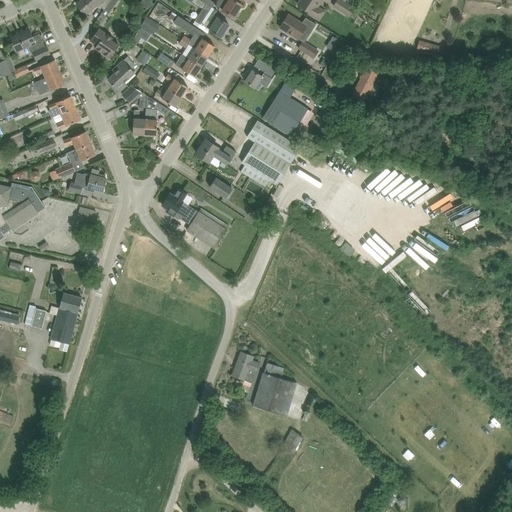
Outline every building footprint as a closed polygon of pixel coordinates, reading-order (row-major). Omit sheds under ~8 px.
[(104,10),(111,0),(80,0),(76,4),(85,15),(98,3),(104,10)] [(111,0),(104,10),(109,13),(118,0),(111,0)] [(229,24),(219,17),(218,18),(210,13),(213,8),(206,4),(207,3),(201,0),(192,0),(192,1),(201,8),(201,7),(203,9),(195,20),(202,25),(203,24),(203,25),(221,37),(229,24)] [(242,4),(235,0),(218,0),(216,4),(234,17),(242,4)] [(319,6),(323,0),(300,0),(298,4),(309,11),(307,13),(313,17),(319,6)] [(336,0),(333,6),(349,16),(355,7),(343,0),(336,0)] [(376,12),(380,14),(384,8),(377,3),(373,10),(376,12)] [(169,17),(188,30),(192,25),(173,12),(169,17)] [(306,17),(302,23),(288,14),(280,27),(298,38),(303,30),(310,34),(317,24),(306,17)] [(141,27),(132,40),(137,44),(141,37),(146,41),(151,34),(141,27)] [(110,58),(119,44),(112,39),(113,38),(99,28),(90,41),(97,45),(95,48),(110,58)] [(176,42),(180,37),(167,28),(164,33),(176,42)] [(17,51),(28,46),(32,53),(33,53),(36,61),(51,55),(47,46),(45,47),(40,34),(33,37),(29,29),(11,37),(17,51)] [(215,46),(195,33),(191,39),(185,34),(182,39),(208,56),(215,46)] [(182,54),(181,54),(201,67),(208,56),(182,39),(179,43),(186,48),(182,54)] [(319,50),(304,41),(300,47),(316,56),(319,50)] [(424,53),(437,57),(440,46),(427,42),(424,53)] [(0,77),(11,72),(0,47),(0,77)] [(145,65),(151,55),(143,50),(136,60),(145,65)] [(157,59),(170,68),(175,61),(161,52),(157,59)] [(181,54),(175,64),(195,77),(201,67),(181,54)] [(120,91),(126,85),(122,81),(132,71),(131,70),(136,65),(128,56),(123,61),(122,60),(112,69),(115,73),(108,79),(120,91)] [(46,78),(60,71),(55,59),(41,65),(41,66),(33,69),(35,74),(43,71),(46,78)] [(277,70),(267,64),(259,59),(259,60),(256,66),(255,65),(255,66),(263,71),(264,72),(263,73),(270,77),(272,78),(277,70)] [(148,74),(151,68),(147,65),(143,71),(148,74)] [(14,71),(17,77),(30,72),(27,66),(14,71)] [(351,98),(362,103),(379,71),(378,71),(369,66),(367,66),(351,98)] [(263,84),(258,81),(262,75),(261,75),(252,69),(252,70),(250,69),(247,74),(248,75),(245,81),(259,90),(263,84)] [(44,93),(66,84),(60,71),(46,78),(35,82),(39,92),(43,90),(44,93)] [(172,83),(168,89),(181,98),(188,87),(168,74),(165,78),(172,83)] [(130,102),(146,95),(131,86),(122,94),(130,102)] [(181,98),(168,89),(165,94),(158,89),(155,93),(175,106),(181,98)] [(291,136),(297,140),(302,133),(295,129),(309,108),(280,90),(262,118),(291,136)] [(61,114),(76,108),(71,96),(49,105),(51,110),(58,107),(61,114)] [(145,135),(156,135),(158,111),(158,109),(162,104),(147,96),(147,98),(147,101),(146,107),(146,119),(145,135)] [(3,99),(0,99),(0,118),(10,115),(3,99)] [(13,114),(16,120),(39,110),(36,104),(13,114)] [(59,129),(81,119),(76,108),(61,114),(64,121),(57,124),(59,129)] [(146,119),(144,119),(139,119),(139,110),(134,110),(133,134),(145,135),(146,119)] [(241,170),(250,176),(265,186),(269,180),(277,185),(300,148),(258,120),(247,136),(255,142),(242,162),(245,164),(241,170)] [(47,140),(53,138),(56,137),(53,130),(47,133),(48,134),(44,135),(47,140)] [(73,142),(76,149),(91,143),(86,131),(64,140),(66,145),(73,142)] [(35,145),(42,142),(39,135),(33,138),(35,145)] [(53,138),(47,140),(42,142),(35,145),(38,154),(57,146),(53,138)] [(224,168),(227,162),(229,163),(236,151),(227,145),(222,151),(218,149),(219,147),(206,139),(196,153),(208,161),(213,153),(223,159),(220,165),(224,168)] [(68,152),(67,152),(71,162),(55,169),(59,178),(84,166),(82,160),(87,158),(96,154),(91,143),(76,149),(68,152)] [(106,178),(105,178),(106,175),(99,173),(100,170),(92,168),(91,174),(78,171),(75,182),(71,181),(68,190),(81,193),(83,188),(88,190),(87,191),(95,193),(96,190),(103,192),(106,178)] [(210,187),(218,193),(226,198),(233,188),(216,177),(210,187)] [(4,234),(12,229),(46,207),(32,186),(12,182),(11,187),(0,184),(0,240),(5,237),(4,234)] [(45,194),(51,196),(52,192),(50,190),(42,188),(45,194)] [(177,212),(187,219),(194,208),(182,201),(187,193),(178,188),(173,195),(170,193),(162,205),(168,209),(167,211),(174,216),(177,212)] [(79,213),(95,217),(97,210),(81,206),(79,213)] [(199,211),(190,225),(187,230),(215,248),(229,226),(201,208),(199,211)] [(415,233),(408,243),(431,259),(438,249),(415,233)] [(365,241),(385,260),(389,256),(369,237),(365,241)] [(41,251),(49,246),(47,243),(39,247),(41,251)] [(61,341),(69,344),(76,320),(76,319),(78,313),(82,297),(64,293),(60,307),(58,315),(51,339),(50,345),(60,347),(61,341)] [(36,308),(34,316),(34,319),(44,321),(47,311),(36,308)] [(0,319),(18,324),(20,316),(0,311),(0,319)] [(42,329),(44,321),(34,319),(34,316),(29,314),(26,324),(32,326),(42,329)] [(254,359),(255,357),(241,352),(233,375),(253,383),(261,362),(254,359)] [(297,382),(281,377),(284,368),(267,363),(264,372),(254,405),(288,415),(297,382)] [(14,416),(4,412),(1,420),(11,424),(14,416)] [(294,453),(304,436),(293,429),(283,446),(294,453)] [(500,475),(506,469),(500,464),(495,471),(500,475)] [(404,504),(407,502),(407,499),(405,496),(402,495),(399,497),(399,501),(401,503),(404,504)]
